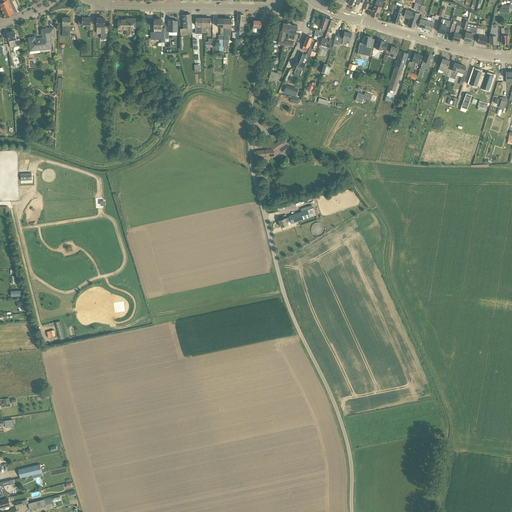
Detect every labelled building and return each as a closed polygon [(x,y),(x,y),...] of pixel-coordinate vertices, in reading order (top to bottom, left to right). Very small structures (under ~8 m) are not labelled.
[(0,7),(5,18),(14,14),(7,0),(0,0),(2,3),(0,4),(0,7)] [(377,19),(381,7),(384,2),(379,0),(376,0),(373,11),(371,10),(369,10),(367,14),(371,16),(377,19)] [(419,12),(422,5),(422,4),(416,2),(415,3),(413,10),(419,12)] [(403,8),(398,6),(394,5),(392,10),(396,11),(392,22),(393,22),(393,23),(395,24),(396,23),(398,24),(403,8)] [(419,12),(422,13),(418,26),(425,28),(427,21),(424,20),(425,14),(424,13),(426,6),(422,5),(419,12)] [(414,28),(419,14),(412,12),(406,10),(403,17),(410,19),(407,26),(414,28)] [(181,36),(191,35),(192,35),(192,34),(191,14),(183,15),(184,29),(180,30),(181,36)] [(427,21),(425,28),(432,30),(436,17),(432,16),(431,22),(427,21)] [(71,25),(71,23),(71,18),(63,17),(63,36),(70,37),(70,31),(67,31),(67,25),(71,25)] [(87,31),(90,31),(91,25),(91,18),(83,18),(82,21),(78,21),(78,25),(82,25),(82,28),(87,28),(87,31)] [(109,34),(109,28),(109,25),(105,25),(105,19),(102,19),(102,18),(97,18),(97,26),(101,26),(101,39),(108,39),(109,34)] [(203,18),(203,33),(206,33),(206,28),(205,28),(205,26),(211,26),(211,18),(203,18)] [(323,37),(329,20),(323,18),(319,28),(321,28),(320,31),(316,30),(314,35),(318,36),(318,35),(323,37)] [(128,36),(134,36),(134,30),(135,30),(135,19),(131,19),(131,20),(119,19),(118,29),(128,29),(128,36)] [(442,19),(442,20),(440,24),(438,32),(445,34),(447,26),(449,27),(451,21),(442,19)] [(165,30),(162,30),(162,20),(154,20),(154,32),(151,32),(151,40),(161,40),(161,42),(165,42),(165,39),(165,30)] [(169,29),(165,29),(165,30),(165,39),(169,39),(169,32),(178,32),(178,21),(174,21),(174,20),(169,20),(169,29)] [(331,40),(327,39),(334,21),(329,20),(323,37),(319,48),(328,50),(331,40)] [(263,36),(265,28),(261,27),(261,21),(254,21),(253,27),(252,27),(252,33),(258,33),(257,36),(263,36)] [(285,32),(289,33),(290,25),(284,23),(282,33),(281,33),(278,44),(286,46),(287,41),(283,41),(285,32)] [(453,24),(449,35),(454,36),(453,40),(459,42),(461,34),(458,33),(460,26),(457,25),(453,24)] [(290,25),(289,33),(293,33),(293,36),(292,36),(291,39),(296,40),(297,34),(296,34),(298,26),(290,25)] [(473,33),(476,33),(477,28),(470,27),(469,29),(467,29),(464,41),(471,42),(473,34),(473,33)] [(30,51),(52,49),(50,36),(55,36),(54,28),(41,29),(42,38),(36,39),(35,37),(29,38),(30,51)] [(477,28),(476,33),(479,34),(479,35),(477,43),(485,44),(487,37),(482,36),(484,29),(477,28)] [(497,29),(491,29),(490,36),(490,44),(497,44),(496,38),(498,38),(497,29)] [(11,49),(15,48),(15,47),(21,46),(20,40),(17,40),(15,31),(11,32),(11,31),(8,32),(8,33),(7,33),(11,49)] [(338,47),(339,43),(344,45),(344,43),(350,44),(352,33),(345,32),(343,37),(342,37),(336,35),(334,42),(333,46),(338,47)] [(304,51),(307,52),(312,38),(308,36),(302,49),(304,50),(304,51)] [(365,36),(363,44),(360,43),(357,54),(371,57),(375,39),(371,39),(372,38),(365,36)] [(8,45),(5,45),(3,37),(0,37),(0,45),(1,45),(3,52),(9,51),(8,45)] [(388,44),(385,43),(385,42),(378,39),(375,48),(382,50),(386,51),(388,44)] [(392,46),(390,52),(394,54),(393,58),(395,59),(399,49),(392,46)] [(401,52),(396,68),(394,73),(390,86),(389,89),(395,92),(397,88),(408,54),(401,52)] [(296,60),(293,67),(296,68),(295,72),(301,75),(305,64),(306,64),(309,56),(307,55),(306,54),(306,55),(300,53),(297,60),(296,60)] [(408,67),(410,68),(414,69),(416,62),(420,63),(422,56),(415,53),(412,62),(409,62),(408,67)] [(421,65),(429,68),(431,63),(429,63),(432,55),(426,53),(421,65)] [(439,69),(444,71),(442,75),(447,76),(449,70),(447,69),(450,61),(443,59),(439,69)] [(354,71),(356,65),(350,63),(348,69),(354,71)] [(449,70),(447,76),(447,77),(455,80),(457,75),(460,65),(455,63),(452,70),(455,71),(454,74),(453,75),(451,74),(452,71),(449,70)] [(460,65),(457,75),(462,77),(460,84),(463,85),(466,75),(463,75),(466,67),(460,65)] [(478,83),(481,74),(482,72),(481,72),(474,70),(473,73),(472,75),(470,82),(469,83),(470,83),(477,86),(478,83)] [(485,76),(482,85),(481,87),(488,89),(489,90),(489,88),(491,83),(492,81),(493,76),(486,74),(485,76)] [(285,91),(284,92),(295,96),(298,89),(287,85),(286,85),(284,84),(282,90),(285,91)] [(365,95),(358,93),(356,101),(362,103),(363,98),(371,101),(373,95),(365,93),(365,95)] [(466,94),(461,107),(467,110),(472,96),(466,94)] [(507,98),(502,97),(499,108),(504,110),(507,98)] [(266,132),(271,126),(265,122),(261,128),(266,132)] [(281,154),(278,149),(289,143),(285,138),(271,147),(271,150),(257,151),(257,158),(276,157),(281,154)] [(313,208),(308,210),(310,217),(316,215),(313,208)] [(303,220),(310,217),(308,210),(289,216),(289,217),(285,219),(285,218),(279,221),(281,227),(288,225),(286,222),(290,221),(291,224),(298,221),(303,220)] [(32,374),(28,354),(18,356),(21,376),(32,374)] [(13,419),(4,420),(5,427),(13,426),(13,419)] [(42,473),(40,465),(18,470),(20,478),(42,473)] [(0,485),(0,496),(9,495),(9,494),(9,493),(8,493),(8,492),(8,491),(7,491),(7,490),(6,490),(6,489),(5,489),(2,490),(0,486),(0,485)] [(52,498),(44,500),(28,504),(30,510),(46,505),(53,503),(52,498)] [(9,499),(0,500),(0,507),(1,507),(2,508),(11,506),(9,499)]
